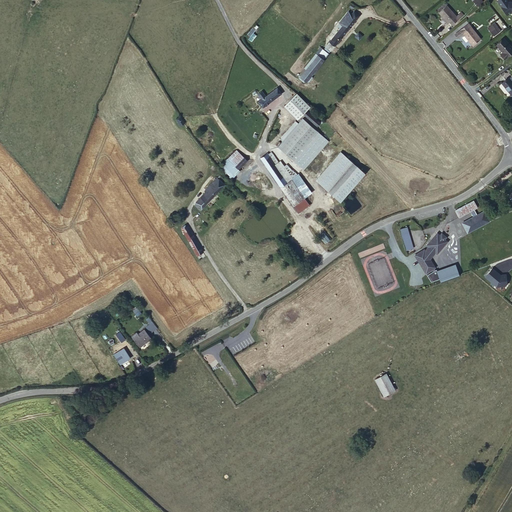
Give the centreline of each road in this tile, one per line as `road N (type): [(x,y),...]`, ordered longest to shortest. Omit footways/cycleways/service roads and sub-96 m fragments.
road 1 (unclassified): [(511,159),(462,195),(375,225),(253,308)]
road 2 (unclassified): [(253,308),(109,386),(0,399)]
road 3 (residential): [(398,0),(506,140)]
